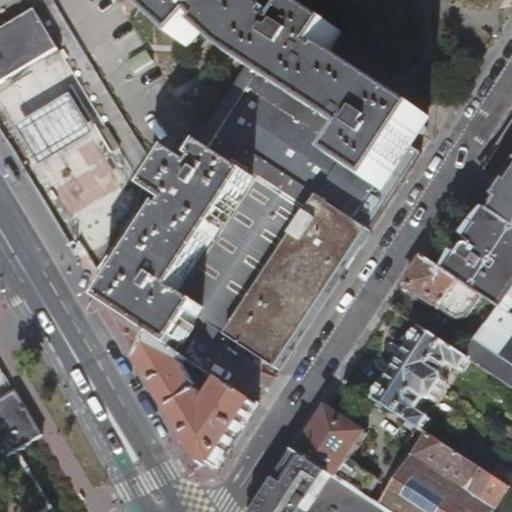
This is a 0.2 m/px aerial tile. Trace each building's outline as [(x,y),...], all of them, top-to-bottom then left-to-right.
[(192,50),(210,30),(177,0),(175,0),(158,20),(192,50)] [(412,111),(401,104),(373,86),(350,70),(335,61),(331,58),(346,34),(308,9),(292,32),(273,19),(251,0),(177,0),(210,30),(242,60),(250,64),(349,129),(347,131),(359,139),(361,137),(385,152),(396,136),(412,111)] [(0,88),(61,51),(36,10),(0,31),(0,88)] [(335,61),(350,70),(355,63),(340,53),(335,61)] [(395,193),(421,153),(414,148),(396,136),(385,152),(361,137),(359,139),(347,131),(349,129),(250,64),(235,87),(395,193)] [(401,104),(404,100),(406,97),(379,78),(373,86),(401,104)] [(368,235),(395,193),(235,87),(207,132),(368,235)] [(19,121),(38,164),(100,137),(80,94),(19,121)] [(433,119),(404,100),(401,104),(412,111),(396,136),(414,148),(433,119)] [(511,124),(485,166),(487,177),(506,190),(501,197),(506,200),(501,208),(496,215),(511,226),(511,224),(511,124)] [(281,370),(368,235),(207,132),(190,159),(197,163),(207,148),(255,179),(181,294),(205,310),(200,318),(201,319),(281,370)] [(157,337),(155,339),(178,354),(201,319),(200,318),(205,310),(181,294),(255,179),(207,148),(197,163),(194,168),(183,160),(158,198),(169,205),(166,211),(163,209),(103,303),(157,337)] [(511,311),(511,224),(511,226),(496,215),(475,247),(482,252),(481,252),(475,253),(473,254),(469,258),(467,261),(466,260),(455,277),(484,296),(492,301),(500,307),(510,314),(511,311)] [(470,319),(484,296),(455,277),(425,258),(407,285),(460,320),(470,319)] [(505,336),(485,368),(511,386),(511,314),(510,314),(500,307),(492,301),(487,309),(495,315),(488,325),(505,336)] [(465,371),(472,360),(456,349),(441,340),(424,329),(401,365),(442,391),(448,382),(447,377),(444,375),(452,363),(465,371)] [(444,334),(441,340),(456,349),(459,344),(444,334)] [(140,363),(141,364),(203,466),(218,466),(258,405),(224,384),(210,405),(209,404),(184,366),(188,360),(178,354),(155,339),(140,363)] [(436,400),(442,391),(401,365),(377,400),(430,435),(443,443),(450,431),(420,411),(428,400),(431,402),(436,400)] [(0,441),(9,457),(44,437),(18,393),(0,404),(0,441)] [(368,433),(328,407),(300,451),(339,477),(350,460),(368,433)] [(430,435),(384,506),(392,511),(495,511),(511,491),(511,488),(443,443),(430,435)] [(339,477),(300,451),(259,511),(392,511),(384,506),(381,505),(347,482),(339,477)] [(358,464),(350,460),(339,477),(347,482),(358,464)] [(393,487),(358,464),(347,482),(381,505),(393,487)]
